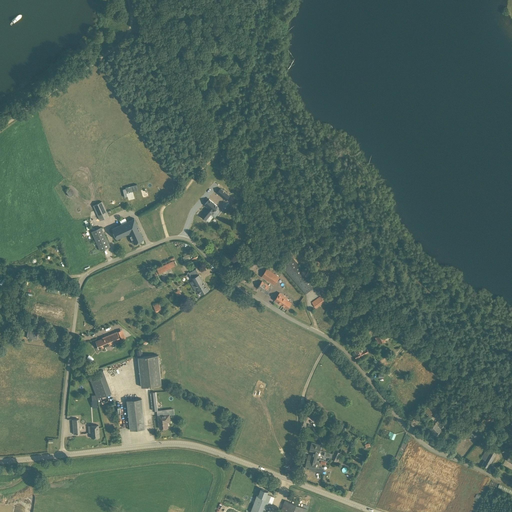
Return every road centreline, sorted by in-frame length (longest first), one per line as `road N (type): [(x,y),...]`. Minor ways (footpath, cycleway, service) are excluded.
road 1 (unclassified): [(511,485),(429,448),(336,344),(235,286),(197,244),(168,237)]
road 2 (tertiary): [(376,511),(192,444),(61,455)]
road 3 (unclassified): [(61,455),(80,282),(90,270),(168,237)]
road 4 (track): [(217,139),(216,153),(160,212),(168,237)]
